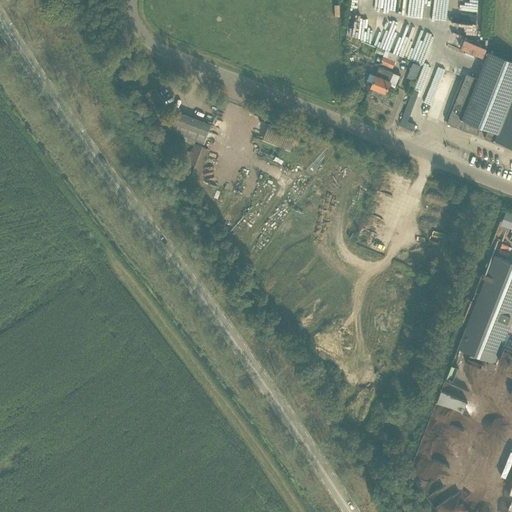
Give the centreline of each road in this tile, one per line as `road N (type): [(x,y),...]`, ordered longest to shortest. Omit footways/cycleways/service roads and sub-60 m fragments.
road 1 (primary): [(344,511),(0,21)]
road 2 (unclassified): [(511,189),(146,42),(133,22),(132,0)]
